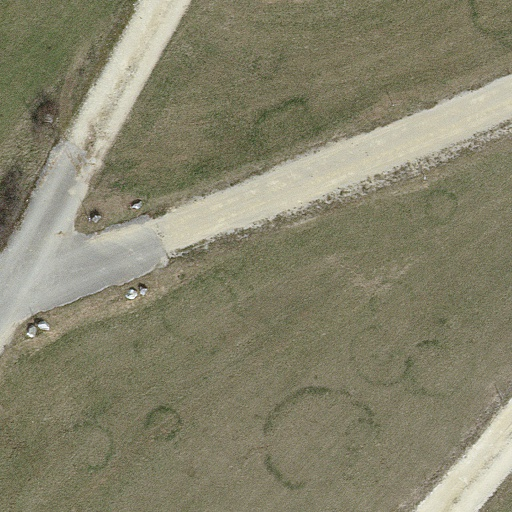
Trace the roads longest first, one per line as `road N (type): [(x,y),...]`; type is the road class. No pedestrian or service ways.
road 1 (track): [(0,305),(387,155),(511,96)]
road 2 (track): [(162,0),(0,313)]
